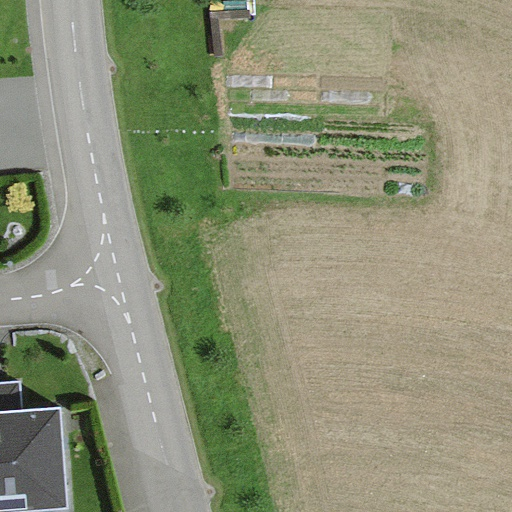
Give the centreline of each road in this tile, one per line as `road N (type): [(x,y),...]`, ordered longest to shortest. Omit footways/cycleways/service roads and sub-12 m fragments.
road 1 (residential): [(69,0),(119,281)]
road 2 (residential): [(119,281),(177,511)]
road 3 (residential): [(119,281),(0,300)]
